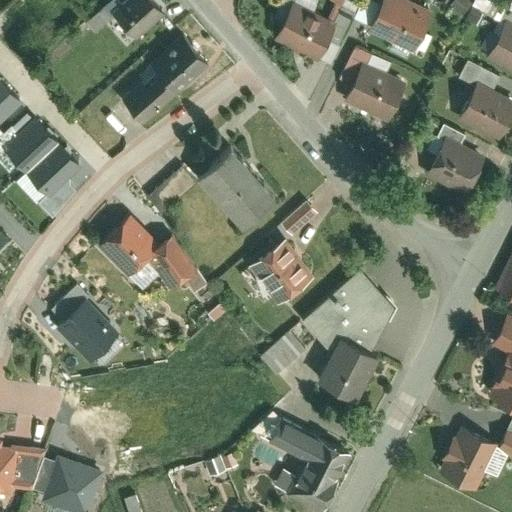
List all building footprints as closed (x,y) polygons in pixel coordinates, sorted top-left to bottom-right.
[(9,0),(7,0),(0,7),(0,15),(8,24),(21,12),(9,0)] [(114,0),(99,0),(89,9),(99,20),(118,4),(114,0)] [(120,0),(144,26),(172,0),(120,0)] [(293,0),(281,25),(325,47),(344,10),(341,9),(323,0),(293,0)] [(359,0),(344,0),(341,9),(344,10),(355,16),(363,2),(359,0)] [(364,0),(362,5),(376,12),(382,0),(364,0)] [(382,0),(376,12),(374,16),(420,38),(438,0),(382,0)] [(497,42),(495,46),(511,55),(511,13),(505,26),(497,42)] [(190,20),(156,48),(162,55),(184,82),(218,54),(190,20)] [(497,42),(505,26),(496,21),(487,37),(497,42)] [(360,33),(354,45),(367,51),(391,62),(397,50),(360,33)] [(345,65),(358,71),(367,51),(354,45),(345,65)] [(484,69),(498,76),(505,63),(473,47),(464,64),(482,73),(484,69)] [(391,62),(367,51),(358,71),(351,86),(395,107),(412,72),(391,62)] [(184,82),(162,55),(129,83),(151,109),(184,82)] [(482,73),(466,106),(507,126),(511,116),(511,82),(498,76),(484,69),(482,73)] [(0,116),(20,98),(0,75),(0,116)] [(452,128),(464,134),(471,120),(452,111),(445,125),(452,128)] [(26,169),(58,139),(34,115),(3,144),(26,169)] [(464,134),(452,128),(438,154),(480,175),(493,149),(464,134)] [(240,133),(206,162),(250,214),(284,185),(240,133)] [(58,139),(26,169),(49,192),(80,162),(58,139)] [(189,152),(153,183),(168,200),(203,169),(189,152)] [(313,186),(288,208),(298,220),(323,198),(313,186)] [(135,202),(105,231),(135,263),(136,262),(153,246),(165,234),(135,202)] [(0,231),(13,218),(0,204),(0,231)] [(292,223),(255,253),(284,290),(321,260),(292,223)] [(165,234),(153,246),(166,258),(163,260),(178,276),(189,265),(202,253),(175,225),(165,234)] [(166,258),(153,246),(136,262),(148,275),(163,260),(166,258)] [(213,269),(202,253),(189,265),(201,279),(213,269)] [(511,253),(501,276),(511,280),(511,253)] [(369,254),(309,305),(339,340),(349,322),(379,338),(402,293),(369,254)] [(84,269),(59,293),(70,304),(93,282),(94,283),(96,281),(84,269)] [(63,311),(95,344),(124,316),(94,283),(93,282),(70,304),(63,311)] [(219,301),(207,312),(214,320),(226,309),(219,301)] [(511,304),(499,332),(511,338),(511,304)] [(295,316),(265,342),(282,362),(312,335),(295,316)] [(379,338),(349,322),(339,340),(326,365),(333,368),(330,374),(351,385),(354,379),(367,386),(390,344),(379,338)] [(511,347),(495,383),(511,391),(511,347)] [(252,426),(270,436),(281,416),(272,407),(252,426)] [(505,429),(468,411),(446,458),(482,476),(492,456),(502,434),(505,429)] [(352,450),(281,416),(270,436),(305,456),(297,474),(332,490),(352,450)] [(511,438),(504,435),(502,434),(492,456),(504,462),(511,446),(511,438)] [(18,440),(0,437),(0,488),(11,490),(11,484),(17,442),(18,440)] [(44,446),(17,442),(11,484),(29,487),(31,483),(42,452),(44,446)] [(102,466),(56,450),(54,456),(43,487),(40,495),(86,510),(102,466)] [(231,451),(221,457),(228,468),(238,462),(231,451)] [(43,487),(54,456),(42,452),(31,483),(43,487)] [(218,454),(207,459),(211,468),(222,463),(218,454)] [(324,506),(332,490),(297,474),(280,465),(273,482),(324,506)] [(142,511),(135,492),(123,497),(128,511),(142,511)]
